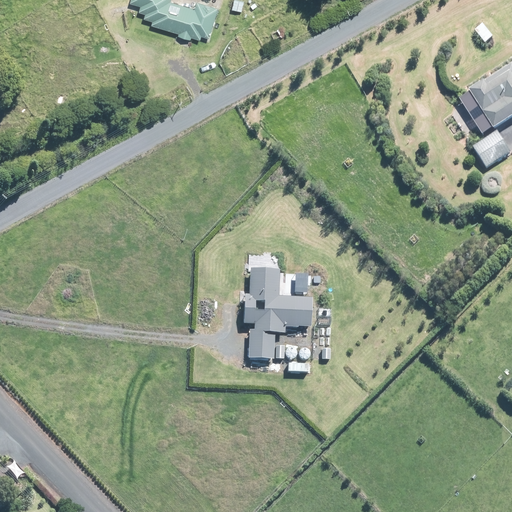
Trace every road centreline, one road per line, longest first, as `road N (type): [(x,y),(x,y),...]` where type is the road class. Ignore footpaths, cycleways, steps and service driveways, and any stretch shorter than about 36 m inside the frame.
road 1 (unclassified): [(0,222),(402,0)]
road 2 (unclassified): [(99,511),(0,410)]
